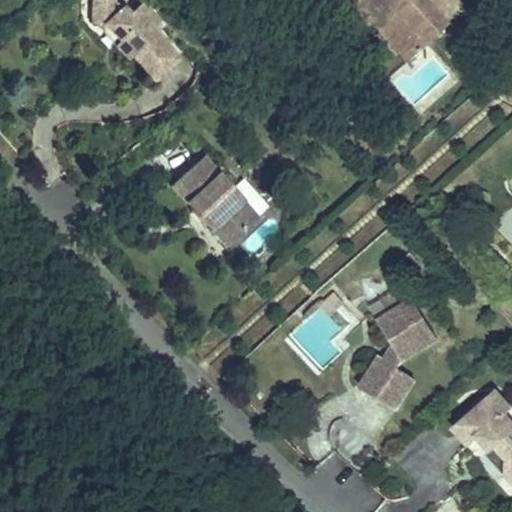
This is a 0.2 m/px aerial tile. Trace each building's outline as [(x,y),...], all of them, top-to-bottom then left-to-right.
[(78,0),(78,16),(89,17),(100,30),(101,38),(112,49),(118,50),(140,75),(167,50),(164,46),(167,42),(144,18),(148,14),(134,0),(122,0),(117,5),(111,0),(78,0)] [(354,0),(362,9),(373,0),(354,0)] [(373,0),(362,9),(397,49),(440,11),(430,0),(373,0)] [(399,103),(393,109),(399,116),(406,110),(399,103)] [(250,207),(197,147),(164,175),(185,198),(190,193),(204,209),(199,213),(219,234),(250,207)] [(204,209),(190,193),(185,198),(182,200),(196,216),(199,213),(204,209)] [(327,282),(312,295),(321,305),(336,292),(327,282)] [(369,354),(351,385),(388,406),(406,374),(389,364),(394,358),(428,337),(404,298),(372,317),(385,340),(377,353),(369,354)] [(483,389),(444,424),(456,439),(464,432),(472,441),(477,437),(492,455),(486,463),(505,483),(511,476),(511,434),(491,411),(497,404),(483,389)]
